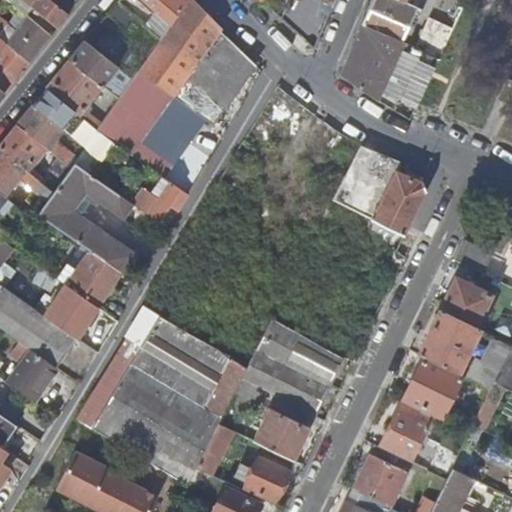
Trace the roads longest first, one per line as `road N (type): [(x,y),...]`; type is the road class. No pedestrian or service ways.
road 1 (residential): [(310,511),(472,168)]
road 2 (residential): [(317,90),(362,123),(472,168)]
road 3 (residential): [(97,0),(0,118)]
road 4 (residential): [(233,0),(317,90)]
